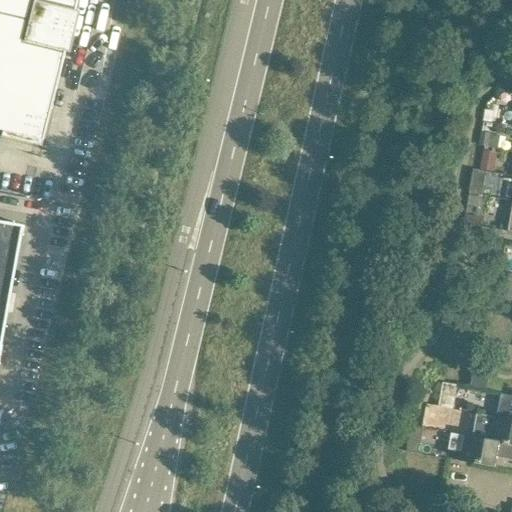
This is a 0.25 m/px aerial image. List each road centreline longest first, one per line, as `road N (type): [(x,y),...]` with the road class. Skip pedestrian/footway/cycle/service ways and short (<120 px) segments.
road 1 (secondary): [(263,0),(140,511)]
road 2 (secondary): [(234,511),(348,0)]
